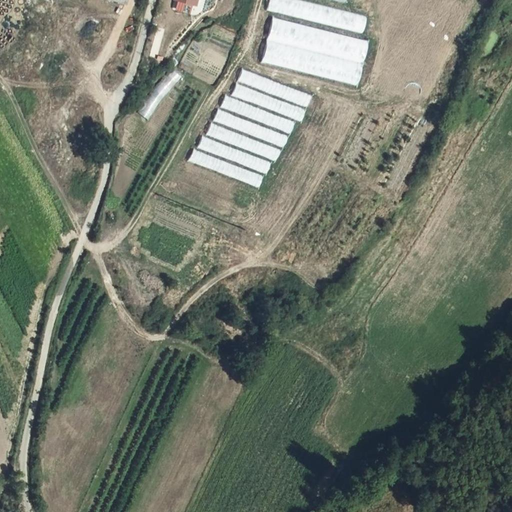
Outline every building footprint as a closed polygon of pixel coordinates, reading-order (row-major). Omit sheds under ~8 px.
[(363,32),(366,15),(294,0),(268,0),(266,11),(363,32)] [(381,178),(408,115),(393,109),(367,172),(381,178)] [(354,170),(377,120),(362,113),(338,163),(354,170)] [(397,194),(430,126),(416,119),(383,187),(397,194)] [(309,245),(345,180),(331,172),(296,238),(309,245)] [(317,252),(330,259),(365,193),(352,186),(317,252)]
